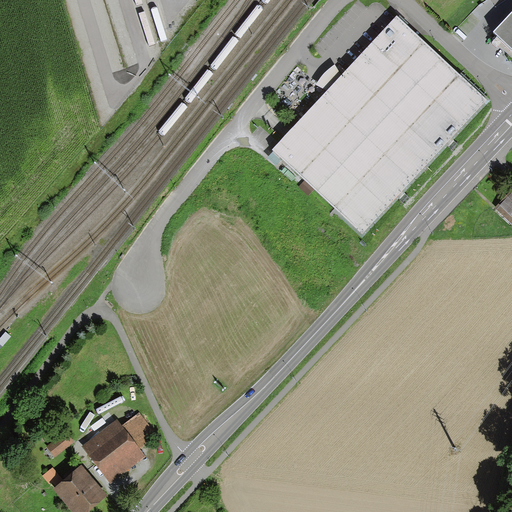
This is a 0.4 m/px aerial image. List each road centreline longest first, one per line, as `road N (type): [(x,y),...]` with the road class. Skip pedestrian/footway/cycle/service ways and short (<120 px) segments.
road 1 (primary): [(511,119),(145,511)]
road 2 (track): [(0,432),(84,316),(101,311),(117,324),(170,439),(202,477)]
